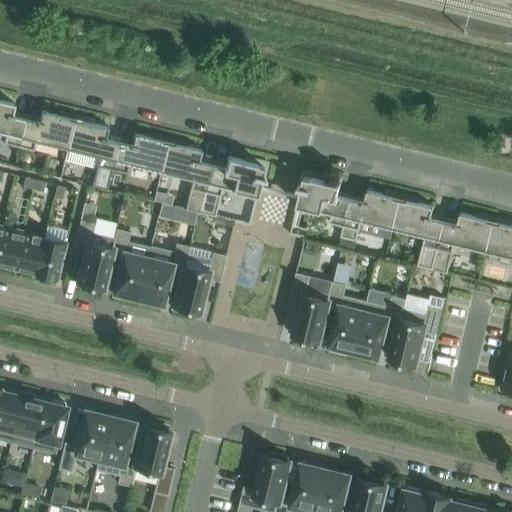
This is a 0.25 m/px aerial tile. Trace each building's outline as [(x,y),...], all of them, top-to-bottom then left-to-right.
[(0,131),(6,133),(3,142),(18,146),(25,118),(13,115),(13,114),(12,114),(14,103),(0,99),(0,131)] [(37,121),(25,118),(18,146),(33,149),(35,140),(67,148),(76,114),(59,110),(58,114),(41,110),(39,120),(37,120),(37,121)] [(76,114),(67,148),(75,150),(73,157),(76,163),(96,168),(92,185),(107,189),(112,169),(118,141),(107,138),(107,137),(105,137),(108,126),(91,122),(92,118),(76,114)] [(118,141),(112,169),(126,172),(129,163),(161,171),(169,137),(152,133),(151,137),(135,133),(132,143),(131,143),(130,144),(118,141)] [(185,141),(169,137),(161,171),(192,179),(185,208),(200,212),(212,164),(200,161),(200,160),(198,159),(201,149),(184,145),(185,141)] [(212,164),(200,212),(215,216),(222,186),(256,194),(259,185),(261,177),(264,178),(265,175),(264,175),(267,161),(246,156),(245,160),(228,156),(225,166),(224,166),(212,164)] [(329,222),(343,225),(344,226),(351,198),(339,195),(339,194),(338,194),(340,183),(324,179),(325,175),(303,170),(300,184),(298,183),(298,186),(301,187),(299,195),(297,204),(331,213),(329,222)] [(35,179),(25,177),(22,186),(32,189),(35,179)] [(43,191),(45,182),(35,179),(32,189),(43,191)] [(62,198),(64,186),(57,184),(54,196),(62,198)] [(363,201),(351,198),(344,226),(343,225),(341,236),(356,239),(361,220),(393,228),(401,194),(385,190),(384,194),(367,190),(365,200),(363,200),(363,201)] [(401,194),(393,228),(425,235),(417,265),(432,269),(444,221),(432,218),(432,217),(431,217),(434,206),(417,202),(418,198),(401,194)] [(454,243),(486,250),(494,217),(478,213),(477,217),(460,213),(458,223),(456,223),(456,224),(444,221),(432,269),(447,272),(454,243)] [(511,221),(494,217),(486,250),(511,256),(511,225),(510,225),(511,221)] [(93,222),(80,219),(73,246),(86,249),(77,283),(81,283),(80,287),(98,291),(99,288),(102,289),(110,255),(112,247),(111,247),(114,236),(91,231),(93,222)] [(2,226),(0,232),(0,263),(14,267),(23,232),(2,226)] [(112,247),(110,255),(122,258),(113,295),(131,299),(132,296),(138,297),(148,258),(125,252),(130,231),(116,228),(114,236),(111,247),(112,247)] [(33,275),(34,275),(44,237),(23,232),(14,267),(34,272),(33,275)] [(65,242),(44,237),(34,275),(55,280),(56,280),(65,242)] [(171,263),(148,258),(138,297),(144,299),(143,302),(161,306),(170,269),(182,272),(184,264),(185,265),(188,252),(190,246),(188,245),(176,242),(171,263)] [(207,278),(219,281),(226,254),(212,251),(211,258),(208,270),(185,265),(184,264),(182,272),(174,306),(177,307),(176,310),(194,314),(195,311),(198,312),(207,278)] [(310,275),(296,272),(289,299),(302,302),(294,335),(297,336),(296,339),(314,344),(315,341),(318,341),(327,308),(326,307),(333,281),(332,281),(328,295),(306,289),(310,275)] [(348,349),(354,350),(366,300),(344,295),(346,284),(339,282),(333,281),(326,307),(327,308),(333,309),(338,310),(329,347),(347,352),(348,349)] [(392,324),(398,325),(399,325),(405,299),(399,297),(392,295),(389,306),(366,300),(354,350),(360,352),(359,355),(377,359),(386,322),(392,324)] [(406,299),(405,299),(399,325),(398,325),(390,359),(393,360),(392,363),(411,367),(411,364),(415,365),(417,357),(423,331),(435,334),(442,308),(428,304),(426,312),(404,307),(406,299)] [(511,392),(511,347),(502,390),(511,392)] [(0,389),(0,438),(10,441),(22,392),(8,388),(5,391),(0,389)] [(10,441),(32,447),(43,400),(37,399),(36,395),(22,392),(10,441)] [(49,402),(43,400),(32,447),(55,452),(66,406),(65,406),(64,402),(52,399),(49,402)] [(95,468),(96,469),(109,416),(103,415),(104,412),(86,407),(77,444),(64,441),(58,468),(71,471),(74,461),(76,452),(98,457),(95,468)] [(117,482),(130,486),(136,459),(125,456),(134,419),(116,415),(115,418),(109,416),(96,469),(119,474),(117,482)] [(145,425),(136,459),(130,486),(131,486),(136,467),(158,472),(153,491),(167,495),(174,468),(161,465),(170,431),(166,430),(167,427),(149,423),(148,426),(145,425)] [(287,457),(269,452),(268,455),(265,454),(256,488),(244,485),(237,511),(251,511),(253,507),(272,511),(276,511),(281,494),(289,460),(286,460),(287,457)] [(314,511),(325,469),(319,468),(320,465),(302,460),(293,497),(281,494),(276,511),(314,511)] [(331,471),(325,469),(314,511),(352,511),(353,511),(341,509),(350,472),(332,468),(331,471)] [(10,474),(8,483),(22,486),(23,482),(24,477),(10,474)] [(378,511),(386,484),(382,483),(383,480),(365,476),(364,479),(361,478),(353,511),(352,511),(378,511)] [(22,486),(20,493),(38,498),(41,486),(23,482),(22,486)] [(398,511),(421,511),(426,494),(421,493),(420,489),(408,486),(405,489),(404,489),(398,511)] [(427,491),(426,494),(421,511),(445,511),(450,496),(427,491)] [(445,511),(469,511),(472,502),(458,498),(456,501),(450,500),(451,497),(450,496),(445,511)] [(469,511),(492,511),(493,510),(487,509),(486,505),(472,502),(469,511)]
